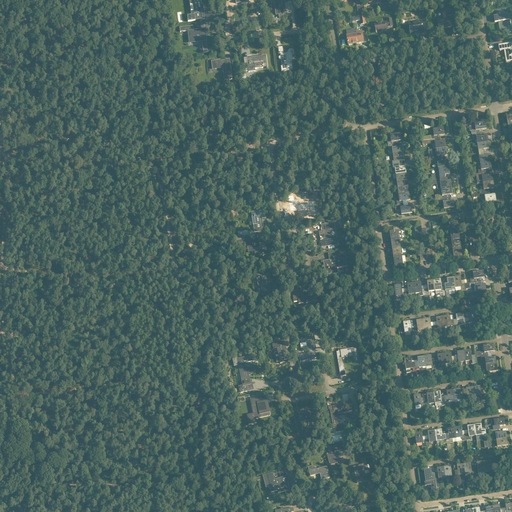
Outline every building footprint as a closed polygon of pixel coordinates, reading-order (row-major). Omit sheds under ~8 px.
[(191,16),(187,16),(188,22),(195,21),(205,20),(204,14),(204,13),(203,10),(202,10),(202,6),(201,2),(200,0),(188,0),(189,1),(192,0),(194,15),(191,16)] [(283,14),(282,9),(285,8),(284,2),(291,1),(291,0),(273,0),(274,7),(275,15),(278,15),(279,18),(288,17),(287,14),(283,14)] [(383,9),(380,10),(380,13),(395,11),(394,4),(392,4),(389,8),(387,8),(387,9),(385,8),(385,9),(383,8),(383,9)] [(453,15),(452,7),(445,9),(446,20),(438,22),(439,29),(451,27),(450,20),(449,16),(453,15)] [(497,16),(494,16),(495,23),(498,22),(500,31),(503,31),(504,31),(507,30),(507,26),(510,25),(509,20),(508,14),(505,15),(504,12),(502,12),(497,13),(497,16)] [(358,16),(357,17),(357,21),(360,21),(360,24),(366,23),(365,16),(359,17),(359,16),(358,16)] [(388,27),(392,26),(391,19),(388,19),(388,22),(375,25),(376,33),(381,33),(381,31),(387,30),(386,27),(388,26),(388,27)] [(424,32),(423,27),(422,21),(409,23),(410,29),(411,34),(415,33),(415,32),(418,31),(419,33),(424,32)] [(193,26),(180,28),(180,32),(188,31),(189,40),(193,40),(194,43),(197,42),(202,42),(203,53),(208,53),(207,48),(206,40),(205,30),(198,30),(193,31),(193,30),(193,26)] [(351,30),(347,31),(348,36),(347,36),(349,45),(363,42),(363,41),(364,41),(364,40),(363,40),(362,31),(356,32),(357,34),(352,35),(351,33),(351,30)] [(504,45),(499,46),(500,51),(504,50),(505,50),(506,53),(505,53),(506,62),(511,61),(511,56),(511,49),(511,43),(511,44),(504,45)] [(284,55),(283,47),(278,48),(279,54),(280,54),(280,57),(279,57),(279,58),(279,60),(280,60),(281,60),(282,66),(281,67),(281,71),(292,70),(291,61),(292,61),(291,56),(292,56),(294,54),(294,51),(292,50),(289,50),(287,52),(287,53),(286,53),(286,54),(284,55)] [(247,58),(244,58),(245,69),(248,69),(248,72),(255,72),(255,69),(263,68),(267,67),(266,60),(265,55),(259,56),(258,56),(253,57),(253,56),(247,57),(246,57),(247,58)] [(219,60),(211,61),(212,66),(212,69),(223,68),(224,80),(232,80),(230,65),(230,64),(230,59),(225,60),(226,60),(219,61),(219,60)] [(474,126),(469,127),(470,128),(470,132),(471,131),(471,132),(472,135),(472,134),(480,133),(479,130),(487,129),(486,126),(485,123),(485,122),(476,124),(475,124),(476,127),(474,127),(474,126)] [(431,136),(423,137),(423,141),(429,140),(431,140),(438,139),(437,136),(440,136),(445,135),(444,132),(443,129),(444,128),(433,130),(430,130),(431,136)] [(480,133),(472,134),(473,137),(473,139),(473,141),(475,140),(476,143),(476,144),(478,144),(488,142),(487,136),(487,135),(485,136),(480,136),(480,133)] [(391,134),(387,135),(388,146),(395,145),(395,142),(402,141),(402,138),(401,138),(401,134),(391,135),(391,134)] [(423,141),(422,141),(423,145),(432,143),(432,144),(432,145),(435,144),(436,150),(446,148),(445,142),(446,141),(441,142),(438,142),(438,139),(431,140),(429,140),(423,141)] [(479,148),(474,148),(475,151),(475,154),(476,154),(484,153),(484,150),(486,150),(489,149),(489,146),(488,146),(488,143),(488,142),(478,144),(479,148)] [(395,145),(388,146),(389,150),(392,150),(393,156),(404,154),(403,147),(396,148),(395,145)] [(436,150),(428,151),(430,160),(434,160),(441,159),(440,156),(445,155),(448,155),(447,152),(446,148),(436,150)] [(479,154),(476,154),(476,157),(476,159),(479,158),(480,164),(491,162),(490,156),(490,155),(487,156),(484,156),(484,153),(482,153),(479,154)] [(391,161),(386,162),(387,166),(386,166),(386,167),(390,166),(392,166),(398,165),(400,165),(400,162),(402,161),(405,161),(405,158),(404,158),(404,154),(393,156),(390,156),(391,161)] [(441,162),(441,159),(434,160),(435,165),(438,164),(438,169),(449,168),(448,161),(441,162)] [(480,167),(478,168),(478,170),(478,171),(479,174),(485,173),(485,170),(488,170),(492,169),(492,166),(491,166),(491,162),(480,164),(480,167)] [(392,166),(390,166),(391,172),(396,171),(397,175),(406,174),(405,167),(406,167),(403,167),(401,168),(400,165),(398,165),(392,166)] [(434,175),(432,175),(432,180),(437,180),(440,179),(443,179),(446,179),(445,176),(447,175),(450,175),(450,172),(449,172),(449,168),(438,169),(437,170),(437,171),(436,173),(435,174),(434,175)] [(479,174),(476,174),(477,184),(483,183),(494,182),(493,182),(492,175),(493,175),(489,176),(485,176),(485,173),(479,174)] [(397,179),(394,179),(394,182),(394,186),(401,185),(403,184),(402,181),(408,181),(407,178),(406,174),(397,175),(397,179)] [(437,180),(432,180),(433,185),(437,184),(438,190),(440,189),(441,189),(452,188),(451,181),(448,181),(446,181),(446,179),(443,179),(440,179),(437,180)] [(481,190),(479,191),(480,194),(481,194),(488,193),(487,190),(492,189),(495,189),(494,186),(493,182),(494,182),(483,183),(483,188),(484,189),(481,189),(481,190)] [(397,185),(394,186),(395,189),(395,190),(396,190),(397,195),(398,195),(409,194),(408,187),(406,187),(403,187),(403,184),(401,185),(398,185),(397,185)] [(441,193),(438,195),(438,197),(439,200),(446,199),(446,196),(450,195),(453,195),(453,191),(452,192),(452,188),(441,189),(440,189),(441,193)] [(488,193),(481,194),(482,196),(482,197),(482,200),(485,200),(486,203),(496,202),(495,195),(492,195),(488,196),(488,193)] [(397,195),(396,195),(397,201),(397,202),(397,205),(403,204),(403,202),(407,201),(411,201),(410,197),(409,194),(398,195),(397,195)] [(293,195),(287,196),(288,197),(288,202),(289,202),(289,207),(290,210),(290,211),(291,211),(297,210),(298,213),(299,218),(316,215),(315,214),(315,213),(314,202),(313,202),(313,203),(310,203),(309,203),(307,204),(307,203),(305,204),(304,204),(303,204),(301,204),(300,205),(299,205),(299,204),(298,200),(294,201),(293,196),(293,195)] [(446,199),(439,200),(440,204),(444,203),(444,204),(445,209),(444,209),(455,208),(455,207),(454,207),(453,201),(454,201),(447,202),(446,199)] [(397,205),(395,206),(395,210),(398,210),(398,211),(402,211),(402,215),(412,214),(412,213),(411,207),(408,207),(404,207),(403,204),(397,205)] [(255,211),(251,212),(252,217),(251,217),(253,225),(254,230),(256,229),(257,233),(262,232),(267,231),(266,228),(265,223),(263,224),(262,219),(265,218),(263,210),(258,211),(255,211)] [(322,231),(318,232),(318,233),(319,233),(319,234),(319,237),(320,240),(319,240),(320,240),(320,241),(320,240),(321,247),(337,245),(336,238),(335,238),(332,238),(331,238),(330,235),(331,235),(331,234),(330,234),(329,231),(330,231),(329,230),(330,230),(331,230),(334,230),(335,230),(333,220),(321,222),(322,225),(321,225),(321,226),(321,225),(322,228),(321,228),(322,228),(322,231)] [(444,229),(440,229),(441,234),(451,232),(459,231),(458,223),(449,224),(446,224),(447,228),(444,229)] [(402,239),(401,230),(390,232),(392,241),(400,239),(402,239)] [(452,241),(460,240),(459,231),(451,232),(452,241)] [(393,249),(401,248),(400,239),(392,241),(393,249)] [(453,249),(461,248),(460,240),(452,241),(453,249)] [(267,255),(265,243),(259,244),(259,248),(254,249),(253,246),(251,246),(247,247),(248,256),(254,255),(255,257),(263,256),(267,255)] [(394,257),(402,256),(401,248),(393,249),(394,257)] [(453,249),(449,249),(451,258),(454,258),(463,256),(462,256),(461,248),(453,249)] [(328,260),(323,261),(325,275),(329,274),(338,273),(337,269),(337,268),(342,267),(347,266),(345,255),(341,255),(335,256),(335,258),(335,261),(330,262),(330,260),(329,260),(328,260)] [(406,264),(405,256),(402,256),(394,257),(395,266),(406,264)] [(471,279),(470,279),(470,280),(471,283),(478,282),(477,279),(481,279),(485,278),(484,275),(483,272),(483,271),(473,273),(470,273),(471,279)] [(265,273),(256,274),(257,278),(256,278),(258,287),(261,286),(262,296),(266,295),(271,294),(270,285),(267,285),(266,282),(265,282),(265,280),(266,280),(271,279),(270,272),(265,273)] [(458,278),(454,278),(455,288),(461,288),(461,289),(461,292),(463,292),(466,292),(466,289),(465,284),(462,285),(462,284),(461,281),(461,277),(458,277),(458,278)] [(448,284),(445,285),(445,287),(446,291),(446,293),(446,296),(447,298),(450,297),(449,291),(456,290),(455,288),(454,278),(447,279),(447,280),(448,284)] [(438,281),(434,281),(436,291),(436,292),(436,294),(440,294),(443,294),(443,296),(446,296),(446,293),(446,291),(445,287),(442,287),(442,283),(441,280),(438,280),(438,281)] [(428,289),(425,290),(426,296),(427,298),(430,298),(429,295),(431,295),(430,292),(436,291),(434,281),(428,282),(427,282),(428,286),(428,289)] [(466,284),(465,284),(466,289),(473,288),(474,293),(476,293),(486,291),(485,285),(485,284),(481,285),(478,285),(478,282),(471,283),(466,284)] [(418,283),(414,284),(416,294),(419,293),(420,297),(423,296),(424,299),(427,298),(426,296),(425,290),(422,290),(422,287),(421,283),(418,283)] [(408,292),(406,292),(406,299),(409,298),(411,298),(410,295),(416,294),(414,284),(408,285),(407,285),(408,289),(408,292)] [(395,287),(394,287),(396,297),(396,298),(396,300),(402,299),(403,299),(406,299),(406,292),(403,293),(402,290),(401,285),(398,286),(395,287)] [(311,302),(309,290),(302,291),(303,294),(298,295),(297,291),(292,291),(293,302),(298,302),(299,305),(301,304),(301,305),(301,306),(302,306),(302,307),(303,307),(304,307),(305,307),(305,306),(306,306),(306,305),(306,303),(307,303),(311,302)] [(486,291),(476,293),(477,299),(477,300),(479,299),(488,298),(487,295),(486,291)] [(467,314),(463,315),(464,325),(470,324),(470,329),(475,328),(478,328),(478,326),(477,320),(474,321),(471,321),(471,319),(470,314),(467,314)] [(457,321),(454,321),(454,323),(455,326),(455,330),(458,329),(460,329),(459,326),(464,325),(463,315),(456,316),(457,321)] [(447,317),(443,318),(445,328),(450,327),(451,330),(452,330),(455,330),(455,326),(454,323),(454,321),(451,321),(450,316),(447,317)] [(437,326),(434,326),(435,329),(435,332),(435,334),(441,333),(441,330),(445,330),(445,328),(443,318),(437,319),(436,319),(437,322),(437,326)] [(427,320),(424,321),(425,330),(431,330),(431,333),(432,333),(435,332),(435,329),(434,326),(431,326),(431,323),(430,319),(427,320)] [(418,328),(415,329),(415,332),(415,334),(415,335),(418,335),(420,334),(419,331),(425,330),(424,321),(417,321),(417,322),(417,325),(418,328)] [(404,328),(400,329),(401,334),(405,333),(411,332),(411,335),(411,336),(412,339),(415,338),(416,338),(415,335),(415,334),(415,332),(415,329),(412,329),(411,325),(411,322),(407,322),(407,323),(404,323),(404,328)] [(302,354),(298,355),(300,362),(304,361),(310,360),(311,361),(315,360),(314,359),(316,358),(316,356),(317,356),(317,355),(315,356),(314,351),(313,349),(316,349),(314,337),(313,333),(304,334),(305,338),(301,339),(301,343),(307,342),(308,353),(302,354)] [(273,344),(272,344),(273,349),(276,348),(279,358),(275,359),(276,362),(280,362),(280,364),(285,363),(284,361),(289,359),(288,356),(286,356),(285,351),(287,351),(286,348),(289,347),(287,341),(283,343),(282,343),(281,342),(276,343),(273,344)] [(481,352),(476,352),(476,357),(481,357),(488,356),(488,353),(495,352),(495,348),(494,349),(494,345),(483,346),(482,346),(480,346),(481,352)] [(338,354),(337,355),(337,359),(338,362),(340,372),(340,377),(346,376),(345,371),(344,371),(342,359),(341,356),(349,355),(349,357),(357,356),(356,348),(345,350),(340,351),(338,351),(338,352),(337,352),(338,354)] [(468,351),(464,352),(466,362),(471,361),(472,364),(473,364),(476,364),(476,361),(475,357),(472,358),(472,357),(471,350),(468,351)] [(458,360),(455,360),(456,366),(460,366),(461,366),(462,363),(462,362),(466,362),(464,352),(458,353),(457,353),(458,357),(458,360)] [(448,354),(445,355),(446,365),(452,364),(452,367),(453,367),(456,366),(455,360),(452,361),(452,357),(451,353),(448,354)] [(237,358),(232,359),(234,367),(238,366),(243,385),(243,386),(239,387),(240,393),(247,391),(246,386),(250,385),(251,385),(249,379),(249,376),(250,376),(251,375),(252,374),(252,372),(252,371),(252,370),(251,369),(249,368),(248,368),(247,369),(247,367),(246,364),(246,363),(253,361),(254,361),(255,361),(256,361),(257,360),(257,359),(258,358),(257,357),(257,356),(256,356),(255,355),(254,355),(253,356),(237,359),(237,358)] [(439,363),(436,363),(437,369),(440,369),(441,369),(442,365),(446,365),(445,355),(438,356),(438,358),(439,363)] [(428,357),(425,357),(426,367),(432,367),(432,370),(434,370),(435,370),(436,369),(437,369),(436,363),(433,363),(432,359),(432,356),(428,356),(428,357)] [(488,356),(481,357),(481,360),(482,361),(486,360),(487,366),(496,364),(496,358),(495,358),(488,359),(488,356)] [(418,363),(416,363),(416,366),(417,372),(417,373),(417,376),(421,375),(421,374),(421,371),(426,371),(427,370),(426,367),(425,357),(418,358),(418,361),(418,363)] [(405,363),(405,364),(406,366),(406,369),(406,370),(407,373),(410,373),(413,372),(414,372),(414,374),(416,373),(417,373),(417,372),(416,366),(416,363),(412,364),(412,361),(412,359),(409,359),(409,360),(405,360),(405,363)] [(496,364),(487,366),(488,372),(488,373),(498,371),(497,368),(496,364)] [(477,388),(473,388),(475,398),(475,402),(482,401),(486,401),(485,394),(481,394),(480,387),(477,387),(477,388)] [(468,396),(465,397),(465,400),(465,403),(468,403),(469,403),(470,402),(470,399),(475,398),(473,388),(467,389),(467,393),(467,394),(468,396)] [(457,390),(454,391),(455,401),(460,400),(461,400),(461,403),(463,403),(465,403),(465,400),(465,397),(462,397),(461,394),(461,390),(457,390)] [(448,399),(445,399),(445,402),(446,406),(449,405),(450,405),(450,403),(455,402),(455,401),(454,391),(447,392),(447,395),(447,397),(448,399)] [(438,393),(434,394),(435,404),(436,407),(441,406),(443,406),(446,406),(445,402),(445,399),(442,400),(441,395),(441,392),(438,393)] [(428,402),(425,402),(425,405),(426,408),(429,408),(432,407),(431,404),(435,404),(434,394),(427,395),(427,398),(428,402)] [(414,397),(415,406),(416,406),(421,406),(421,409),(423,409),(424,409),(426,408),(425,405),(425,402),(422,403),(421,399),(421,395),(418,396),(414,397)] [(253,414),(247,416),(249,424),(249,425),(249,424),(253,423),(255,423),(255,419),(254,418),(258,418),(260,417),(260,415),(269,413),(267,403),(265,403),(265,401),(267,401),(267,400),(266,401),(265,396),(264,396),(250,399),(253,414)] [(333,408),(329,409),(330,413),(332,413),(334,424),(332,425),(333,428),(335,428),(336,433),(343,431),(342,426),(341,427),(339,417),(338,415),(345,413),(346,416),(346,417),(347,418),(348,419),(349,419),(350,419),(351,419),(351,418),(352,417),(352,416),(352,415),(352,414),(355,414),(353,406),(350,407),(349,401),(343,403),(344,405),(341,405),(340,405),(339,405),(338,405),(338,406),(334,407),(332,407),(333,408)] [(299,414),(298,411),(293,412),(298,438),(306,436),(305,430),(302,431),(300,422),(311,419),(309,411),(301,413),(301,414),(299,414)] [(491,427),(489,428),(490,431),(491,431),(492,431),(493,431),(498,430),(498,427),(500,427),(506,426),(505,423),(504,419),(501,419),(494,420),(493,420),(493,424),(491,424),(491,427)] [(479,426),(475,426),(476,437),(482,436),(482,439),(484,438),(487,438),(486,435),(486,432),(483,432),(482,428),(482,425),(478,425),(479,426)] [(469,434),(466,434),(467,441),(471,440),(471,437),(476,437),(475,426),(468,427),(468,431),(469,434)] [(459,428),(455,429),(456,439),(461,439),(462,441),(464,441),(467,441),(466,434),(463,435),(462,432),(462,431),(462,427),(459,428)] [(449,437),(446,437),(447,441),(447,444),(447,445),(447,447),(450,447),(450,444),(450,443),(451,443),(453,443),(453,440),(456,439),(455,429),(448,430),(449,434),(449,437)] [(439,431),(435,432),(437,442),(440,442),(441,445),(444,444),(447,444),(447,441),(446,437),(443,438),(443,435),(442,430),(439,431)] [(492,431),(491,431),(492,435),(493,435),(494,440),(497,440),(507,439),(506,432),(501,433),(500,433),(499,433),(498,430),(493,431),(492,431)] [(429,440),(426,440),(427,446),(432,446),(431,443),(437,442),(435,432),(429,433),(428,433),(429,436),(429,440)] [(415,434),(417,444),(422,443),(423,448),(426,448),(427,447),(427,446),(426,440),(423,440),(423,437),(422,433),(419,433),(419,434),(415,434)] [(497,444),(495,444),(495,447),(498,447),(508,446),(508,443),(507,443),(507,439),(497,440),(497,441),(497,444)] [(337,442),(332,444),(335,452),(341,450),(344,450),(342,444),(338,445),(337,442)] [(341,450),(335,452),(336,459),(343,457),(341,450)] [(332,455),(327,456),(329,464),(337,462),(336,459),(335,452),(332,453),(332,455)] [(363,464),(353,467),(354,472),(357,472),(358,476),(355,477),(357,482),(363,480),(364,483),(371,481),(368,470),(371,470),(368,457),(361,459),(363,464)] [(488,462),(484,462),(485,473),(490,472),(490,475),(491,475),(493,475),(496,474),(495,468),(495,467),(492,467),(491,461),(488,461),(488,462)] [(478,470),(475,471),(476,477),(479,477),(480,476),(486,476),(485,473),(484,462),(477,463),(478,470)] [(468,465),(464,465),(465,475),(471,475),(472,478),(473,477),(476,477),(475,471),(472,471),(471,464),(468,464),(468,465)] [(458,472),(455,472),(455,474),(456,477),(456,480),(456,481),(461,480),(466,479),(465,475),(464,465),(457,466),(458,472)] [(312,466),(308,467),(310,476),(320,474),(321,480),(330,478),(327,467),(313,470),(312,466)] [(448,467),(444,468),(446,478),(450,478),(452,480),(453,480),(456,480),(456,477),(455,474),(452,474),(451,467),(448,467)] [(438,476),(435,476),(436,480),(436,481),(436,482),(439,482),(440,482),(442,482),(442,479),(446,478),(444,468),(438,469),(437,469),(438,473),(438,476)] [(424,471),(426,480),(424,480),(425,485),(432,484),(433,490),(432,490),(432,494),(438,493),(437,488),(436,482),(436,481),(436,480),(435,476),(435,474),(432,475),(432,473),(431,469),(428,470),(424,471)] [(266,475),(262,476),(263,479),(265,488),(268,487),(269,489),(270,489),(271,493),(277,491),(278,493),(285,492),(285,490),(289,489),(289,488),(288,488),(286,480),(286,477),(284,477),(274,479),(274,478),(273,473),(266,475)]
